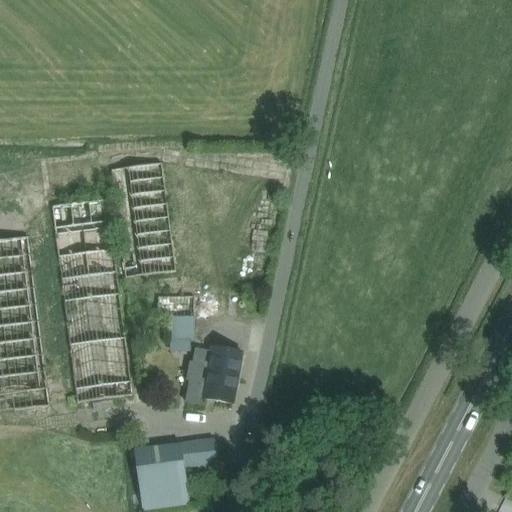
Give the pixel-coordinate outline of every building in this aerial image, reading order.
[(107,200),(50,207),(75,398),(67,399),(67,403),(134,395),(133,383),(139,382),(128,294),(120,295),(112,229),(118,228),(124,277),(174,271),(160,164),(109,170),(116,219),(110,220),(107,200)] [(0,240),(0,413),(50,407),(29,237),(0,240)] [(191,296),(158,297),(158,316),(169,316),(170,340),(193,340),(191,296)] [(232,405),(242,353),(216,348),(215,353),(198,350),(190,403),(201,404),(202,399),(232,405)] [(218,470),(214,440),(133,450),(142,511),(190,505),(185,474),(218,470)]
